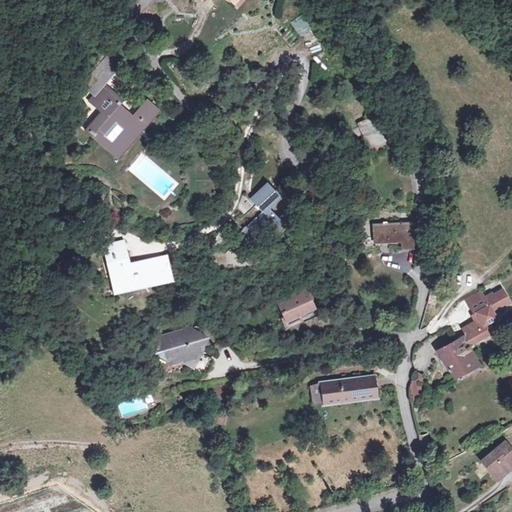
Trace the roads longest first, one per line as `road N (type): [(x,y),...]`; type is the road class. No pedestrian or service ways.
road 1 (unclassified): [(418,146),(395,128),(363,128),(296,165),(283,146),(306,58),(274,59),(208,114),(181,97),(122,16)]
road 2 (residential): [(423,490),(401,388),(424,269),(418,146)]
road 3 (track): [(413,132),(309,0)]
